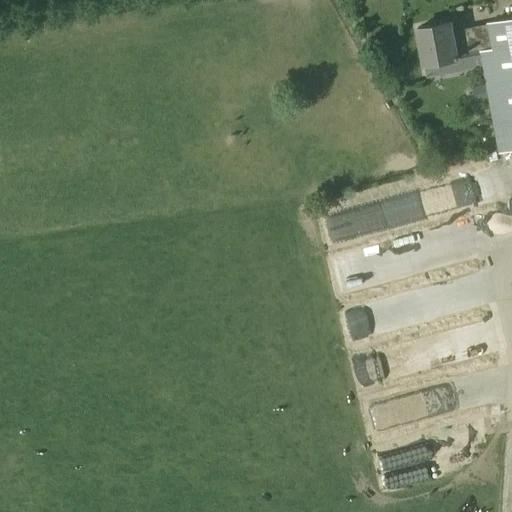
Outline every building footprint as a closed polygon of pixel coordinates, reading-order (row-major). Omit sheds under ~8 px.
[(511,147),(511,17),(493,21),(493,23),(453,30),(452,21),(418,28),(427,78),(475,69),(472,54),(486,52),(504,149),(511,147)] [(487,83),(473,86),(476,100),(490,97),(487,83)] [(342,262),(349,287),(397,275),(391,249),(342,262)] [(352,340),(449,316),(442,289),(345,313),(352,340)] [(368,382),(491,355),(485,330),(362,357),(368,382)] [(493,374),(473,378),(477,401),(496,398),(493,374)] [(383,471),(424,464),(419,437),(378,445),(383,471)]
